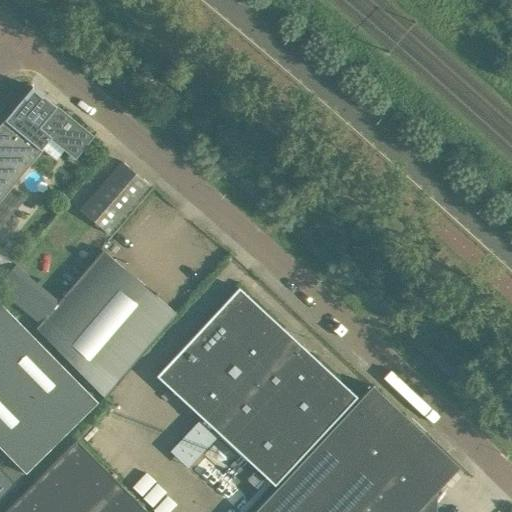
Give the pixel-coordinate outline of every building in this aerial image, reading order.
[(4,120),(0,125),(0,228),(24,199),(10,187),(50,139),(51,137),(38,127),(55,106),(48,100),(31,87),(4,120)] [(55,106),(38,127),(51,137),(50,139),(74,158),(92,137),(92,136),(91,135),(55,106)] [(107,233),(149,185),(121,161),(80,210),(107,233)] [(104,398),(177,314),(102,250),(54,306),(39,324),(35,328),(104,398)] [(0,291),(39,324),(54,306),(10,270),(0,281),(0,291)] [(356,397),(238,288),(157,376),(274,485),(356,397)] [(0,497),(14,483),(10,479),(20,469),(24,473),(97,402),(0,303),(0,497)] [(417,511),(459,467),(372,386),(253,511),(417,511)] [(146,511),(75,440),(2,511),(146,511)]
